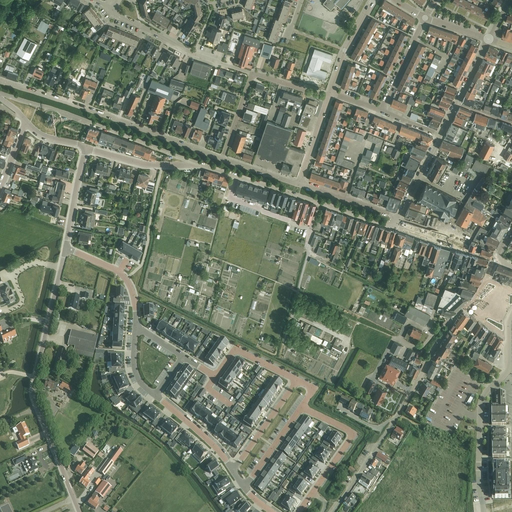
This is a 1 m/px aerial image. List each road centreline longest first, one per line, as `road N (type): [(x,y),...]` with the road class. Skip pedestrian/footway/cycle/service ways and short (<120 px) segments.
road 1 (residential): [(78,511),(32,394),(65,248)]
road 2 (residential): [(221,159),(0,81)]
road 3 (residential): [(331,511),(451,318)]
road 4 (residential): [(393,226),(192,162)]
road 5 (unclassified): [(482,511),(480,400),(505,372),(511,314)]
road 6 (residential): [(192,162),(0,92)]
road 7 (residential): [(112,11),(252,74)]
road 8 (residential): [(301,407),(351,437),(299,511)]
road 9 (residential): [(296,380),(235,349),(213,377),(183,357)]
road 10 (residential): [(419,177),(464,198),(446,228),(398,216)]
